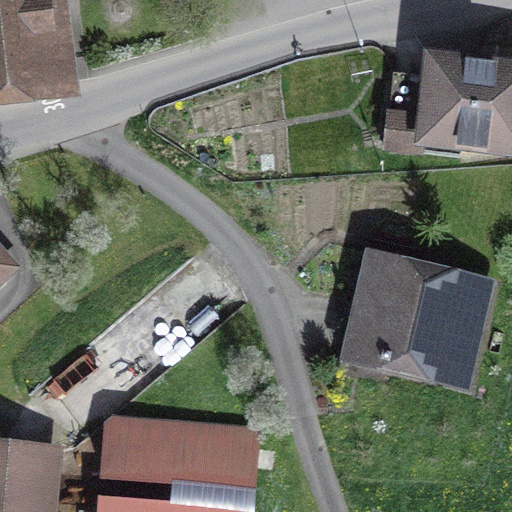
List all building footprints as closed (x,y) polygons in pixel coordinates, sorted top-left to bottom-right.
[(0,0),(0,89),(57,83),(47,0),(0,0)] [(391,85),(384,149),(424,153),(425,142),(511,151),(511,73),(432,64),(429,89),(391,85)] [(370,263),(348,356),(465,383),(487,290),(370,263)] [(85,350),(122,397),(181,351),(144,304),(85,350)] [(250,511),(257,435),(107,424),(100,511),(40,511),(45,456),(0,451),(0,511),(250,511)]
